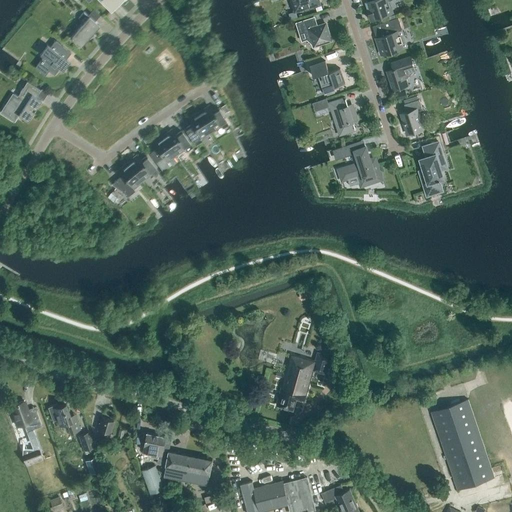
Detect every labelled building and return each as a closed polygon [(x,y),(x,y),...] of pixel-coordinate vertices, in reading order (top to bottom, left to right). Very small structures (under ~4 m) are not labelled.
[(101,0),(107,5),(111,10),(120,0),(101,0)] [(292,0),(295,10),(298,9),(300,10),(303,10),(305,9),(306,7),(319,3),(318,0),(292,0)] [(370,0),(371,0),(365,2),(371,20),(392,13),(388,0),(389,0),(370,0)] [(84,22),(71,37),(74,40),(78,45),(95,34),(93,32),(100,25),(84,11),(79,17),(84,22)] [(385,27),(374,31),(375,31),(378,30),(380,36),(378,37),(381,45),(379,46),(382,54),(408,46),(408,45),(403,47),(401,43),(403,42),(400,35),(399,35),(398,31),(402,30),(400,22),(398,17),(396,18),(391,20),(383,22),(385,27)] [(311,38),(314,47),(321,44),(321,43),(331,40),(326,23),(315,27),(312,18),(296,23),(302,40),(311,38)] [(62,71),(69,61),(66,59),(71,52),(55,40),(50,46),(47,44),(40,54),(43,56),(35,67),(45,75),(49,70),(54,75),(59,68),(62,71)] [(411,56),(405,58),(392,63),(394,69),(387,71),(393,90),(408,85),(404,74),(416,71),(411,56)] [(318,75),(322,86),(324,94),(326,94),(327,95),(335,93),(335,91),(337,91),(336,86),(345,83),(340,68),(331,71),(329,70),(326,61),(310,65),(314,76),(318,75)] [(41,90),(27,81),(18,96),(13,93),(7,101),(11,103),(5,111),(16,118),(19,113),(29,119),(41,100),(36,97),(41,90)] [(397,100),(407,97),(405,91),(395,94),(397,100)] [(423,129),(417,109),(422,107),(419,99),(418,99),(417,95),(404,100),(405,103),(404,104),(407,111),(401,113),(408,134),(423,129)] [(319,109),(329,106),(327,98),(316,101),(319,109)] [(353,121),(357,120),(353,109),(350,110),(346,98),(331,103),(340,134),(356,129),(353,121)] [(229,124),(218,107),(212,111),(209,106),(198,112),(210,131),(220,125),(222,129),(229,124)] [(210,131),(198,112),(187,119),(191,124),(185,128),(196,145),(202,141),(201,138),(210,131)] [(176,134),(172,129),(162,137),(175,155),(184,148),(186,151),(193,146),(181,130),(176,134)] [(175,155),(162,137),(151,144),(155,149),(150,153),(163,171),(164,170),(169,166),(168,164),(166,161),(175,155)] [(446,163),(439,141),(424,146),(427,157),(421,159),(426,175),(421,176),(426,191),(441,186),(439,180),(440,180),(440,179),(444,178),(440,165),(446,163)] [(336,160),(352,155),(348,145),(333,150),(336,160)] [(382,179),(376,162),(371,164),(366,147),(355,150),(360,163),(339,169),(342,180),(358,175),(361,185),(382,179)] [(159,171),(146,155),(141,160),(137,155),(127,163),(141,180),(150,173),(151,174),(156,176),(157,174),(159,171)] [(141,180),(127,163),(117,171),(121,176),(112,183),(129,196),(135,190),(133,188),(141,180)] [(112,192),(108,196),(114,201),(118,197),(112,192)] [(312,284),(298,289),(301,298),(315,294),(312,284)] [(325,374),(330,356),(318,353),(315,361),(291,354),(276,405),(293,410),(296,398),(304,401),(313,370),(325,374)] [(458,489),(495,477),(468,399),(431,411),(458,489)] [(42,425),(35,406),(28,409),(24,400),(10,405),(18,425),(24,423),(26,431),(42,425)] [(58,405),(49,408),(55,423),(58,421),(59,425),(66,423),(71,432),(80,428),(75,416),(71,417),(64,405),(59,406),(58,405)] [(111,440),(113,434),(110,433),(114,421),(101,417),(97,429),(107,432),(105,439),(111,440)] [(78,435),(84,450),(95,446),(89,431),(78,435)] [(165,460),(167,451),(163,450),(166,436),(147,432),(144,451),(151,452),(150,457),(165,460)] [(43,459),(39,448),(36,449),(23,448),(22,455),(26,466),(43,459)] [(185,476),(190,455),(169,450),(166,465),(164,475),(181,478),(182,475),(185,476)] [(210,474),(213,459),(190,455),(185,476),(189,477),(188,480),(207,484),(209,474),(210,474)] [(96,456),(86,459),(91,473),(101,469),(96,456)] [(266,471),(264,464),(260,465),(259,462),(253,464),(254,465),(253,465),(254,470),(252,471),(253,475),(266,471)] [(164,489),(156,465),(142,470),(151,493),(164,489)] [(294,511),(315,507),(307,477),(283,483),(283,480),(254,487),(253,481),(240,484),(247,511),(257,511),(289,504),(290,511),(294,511)] [(206,503),(228,496),(225,486),(213,489),(214,494),(205,497),(206,503)] [(337,486),(322,493),(325,502),(337,497),(342,511),(359,511),(350,489),(340,493),(337,486)] [(54,510),(64,507),(59,495),(50,499),(54,510)]
